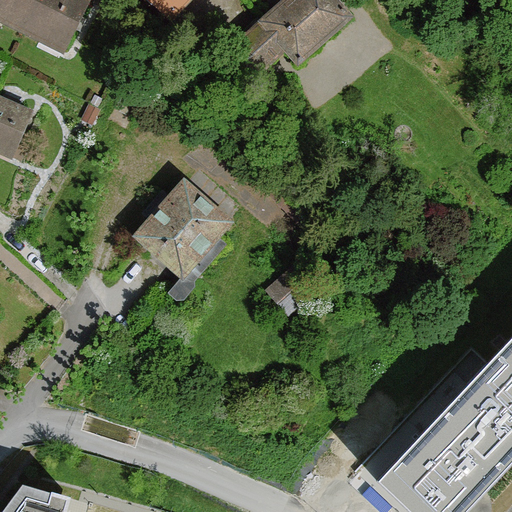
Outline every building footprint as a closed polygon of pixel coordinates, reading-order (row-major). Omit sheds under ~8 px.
[(0,0),(0,11),(10,16),(7,22),(25,30),(39,0),(0,0)] [(39,0),(25,30),(43,40),(46,34),(68,45),(90,1),(87,0),(39,0)] [(149,0),(169,19),(187,0),(149,0)] [(352,18),(335,0),(289,0),(263,23),(287,51),(300,64),(352,18)] [(255,78),(287,51),(263,23),(232,53),(255,78)] [(0,99),(0,146),(16,153),(33,114),(0,99)] [(279,170),(263,187),(301,225),(318,209),(279,170)] [(186,183),(138,237),(183,278),(186,275),(231,223),(186,183)] [(319,220),(308,230),(319,242),(330,232),(319,220)] [(366,257),(339,230),(332,238),(358,264),(366,257)] [(299,264),(269,291),(289,314),(319,287),(299,264)] [(193,281),(186,275),(183,278),(171,292),(179,298),(184,297),(193,286),(193,281)] [(511,338),(379,482),(409,511),(470,511),(477,504),(491,489),(511,466),(511,338)] [(68,511),(70,506),(72,499),(24,485),(3,511),(68,511)]
